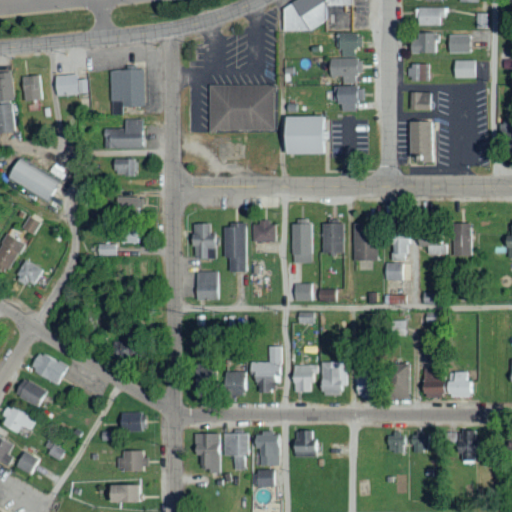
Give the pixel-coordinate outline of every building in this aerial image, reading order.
[(350,5),(349,0),(288,0),(282,4),(282,31),(308,31),(325,21),(323,17),(322,6),(350,5)] [(443,25),(443,7),(415,7),(415,25),(443,25)] [(416,39),(409,39),(409,53),(438,52),(437,32),(416,32),(416,39)] [(341,56),(355,56),(355,48),(361,48),(361,33),(337,34),(337,49),(341,49),(341,56)] [(471,35),(448,35),(447,52),(471,53),(471,35)] [(328,59),(328,76),(341,76),(341,83),(355,82),(355,73),(361,73),(361,58),(328,59)] [(475,60),(453,60),(453,78),(475,78),(475,60)] [(429,81),(430,64),(410,63),(410,80),(429,81)] [(142,69),(109,70),(110,114),(123,114),(123,107),(144,106),(142,69)] [(0,78),(0,133),(15,132),(12,100),(14,100),(12,71),(0,72),(0,76),(0,78)] [(42,99),(41,75),(21,76),(23,100),(42,99)] [(85,79),(76,79),(76,75),(54,75),(55,95),(86,94),(85,79)] [(207,130),(274,131),(274,85),(208,84),(207,130)] [(355,110),(355,101),(362,101),(361,86),(332,86),(333,103),(340,103),(340,111),(355,110)] [(431,93),(413,92),(413,110),(430,110),(431,93)] [(281,154),(319,153),(318,115),(280,116),(281,154)] [(140,119),(123,120),(123,128),(102,128),(102,148),(140,148),(140,119)] [(409,162),(431,162),(430,120),(408,120),(409,162)] [(111,175),(135,175),(136,159),(111,158),(111,175)] [(6,178),(47,201),(57,183),(16,160),(6,178)] [(139,197),(115,196),(114,212),(138,213),(139,197)] [(22,228),(33,235),(41,222),(30,215),(22,228)] [(493,259),(511,260),(511,220),(509,221),(508,241),(502,241),(502,247),(494,246),(493,259)] [(223,226),(222,256),(228,256),(228,272),(246,272),(247,223),(235,222),(235,227),(223,226)] [(252,241),(276,241),(276,222),(253,222),(252,241)] [(215,259),(216,234),(210,234),(211,223),(191,223),(190,246),(193,246),(193,258),(215,259)] [(311,223),(291,224),(291,263),(312,262),(311,223)] [(343,253),(342,223),(321,224),(322,253),(343,253)] [(471,223),(451,223),(452,256),(471,255),(471,223)] [(376,261),(377,227),(353,226),(352,260),(376,261)] [(117,243),(140,242),(139,227),(116,228),(117,243)] [(23,242),(5,234),(0,244),(0,267),(9,272),(23,242)] [(390,237),(390,261),(407,261),(408,238),(390,237)] [(447,254),(446,243),(443,243),(442,237),(425,238),(426,254),(447,254)] [(116,256),(116,244),(97,244),(96,255),(116,256)] [(43,269),(24,260),(15,278),(33,287),(43,269)] [(403,279),(404,263),(385,263),(385,279),(403,279)] [(218,272),(194,271),(194,299),(218,300),(218,272)] [(312,301),(312,284),(293,283),(292,300),(312,301)] [(317,301),(335,301),(335,290),(317,290),(317,301)] [(111,356),(130,356),(130,342),(111,342),(111,356)] [(282,346),(268,346),(267,362),(249,362),(249,379),(258,379),(258,393),(269,393),(269,383),(281,383),(282,346)] [(66,366),(37,351),(28,369),(56,384),(66,366)] [(346,362),(320,361),(319,394),(341,395),(341,385),(345,385),(346,362)] [(410,398),(409,364),(390,364),(391,399),(410,398)] [(314,365),(292,365),(292,392),(314,392),(314,365)] [(246,371),(220,371),(221,393),(247,393),(246,371)] [(367,394),(368,375),(354,375),(354,394),(367,394)] [(47,389),(20,378),(13,396),(40,406),(47,389)] [(30,431),(35,419),(5,405),(0,415),(4,417),(0,426),(16,433),(20,426),(30,431)] [(118,413),(119,432),(144,431),(143,412),(118,413)] [(293,451),(317,452),(317,439),(312,439),(313,431),(294,430),(293,451)] [(473,465),(473,430),(462,430),(462,433),(447,433),(447,445),(453,445),(453,466),(473,465)] [(207,473),(219,473),(220,433),(193,433),(192,455),(198,455),(198,466),(208,466),(207,473)] [(247,433),(222,433),(223,456),(233,455),(233,470),(248,469),(247,433)] [(279,433),(253,433),(253,448),(259,448),(259,465),(279,466),(279,433)] [(404,451),(404,434),(386,434),(386,452),(404,451)] [(12,456),(8,454),(14,444),(0,437),(0,463),(6,467),(12,456)] [(60,460),(65,451),(53,444),(47,453),(60,460)] [(15,467),(31,476),(40,459),(24,451),(15,467)] [(146,470),(145,451),(118,451),(118,470),(146,470)] [(275,470),(256,469),(255,486),(275,486),(275,470)] [(140,479),(117,480),(117,488),(105,488),(105,502),(141,501),(140,479)]
